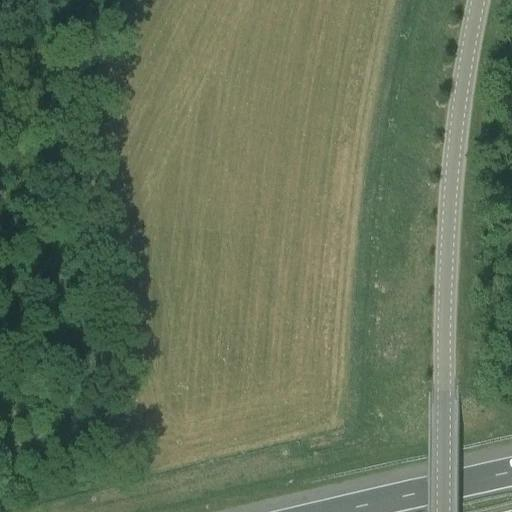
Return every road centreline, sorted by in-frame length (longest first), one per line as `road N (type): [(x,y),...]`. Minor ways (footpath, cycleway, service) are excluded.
road 1 (tertiary): [(441,511),(451,170),(477,0)]
road 2 (track): [(363,407),(380,161),(411,0)]
road 3 (motorway): [(511,474),(348,511)]
